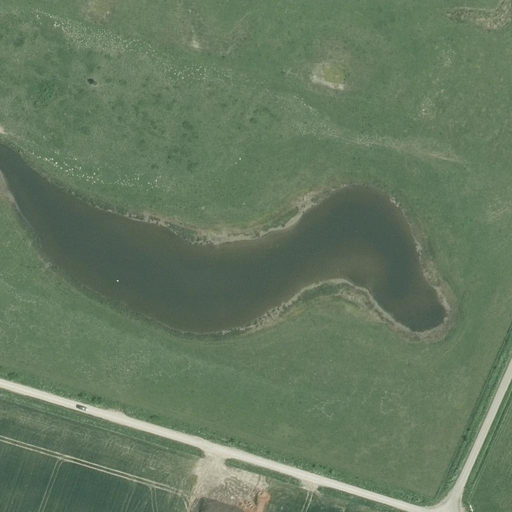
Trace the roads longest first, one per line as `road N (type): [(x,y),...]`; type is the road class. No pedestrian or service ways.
road 1 (unclassified): [(0,383),(425,511)]
road 2 (unclassified): [(449,511),(511,369)]
